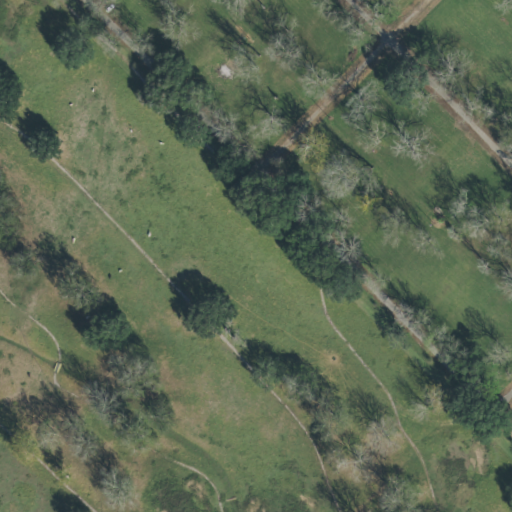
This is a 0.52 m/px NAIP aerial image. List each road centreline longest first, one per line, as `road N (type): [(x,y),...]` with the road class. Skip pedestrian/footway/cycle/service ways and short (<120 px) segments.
road 1 (residential): [(511,425),(88,0)]
road 2 (residential): [(259,168),(426,0)]
road 3 (residential): [(511,164),(350,0)]
